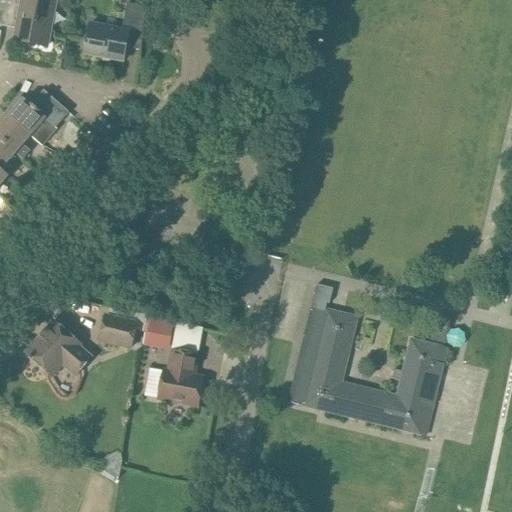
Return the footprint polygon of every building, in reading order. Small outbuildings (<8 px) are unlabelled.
[(0,0),(0,27),(17,30),(15,42),(46,48),(55,1),(49,0),(0,0)] [(127,5),(124,20),(122,32),(89,25),(83,55),(123,63),(125,49),(142,52),(144,24),(146,8),(127,5)] [(20,97),(5,114),(31,137),(43,147),(57,130),(55,129),(70,112),(45,90),(31,106),(20,97)] [(31,137),(5,114),(0,120),(0,140),(16,154),(16,153),(24,160),(31,152),(23,145),(31,137)] [(0,170),(0,171),(1,171),(16,154),(0,140),(0,170)] [(76,160),(68,168),(77,176),(84,167),(76,160)] [(0,186),(8,177),(1,171),(0,171),(0,170),(0,186)] [(52,185),(60,192),(68,183),(60,176),(52,185)] [(52,185),(45,193),(52,200),(60,192),(52,185)] [(37,218),(29,211),(22,219),(30,226),(32,224),(37,218)] [(22,219),(14,228),(22,235),(30,226),(22,219)] [(447,350),(411,341),(404,373),(394,371),(392,379),(401,381),(397,398),(342,384),(357,319),(325,311),(327,304),(330,304),(333,289),(317,285),(288,402),(299,405),(300,403),(305,404),(304,407),(426,436),(447,350)] [(482,306),(490,308),(491,301),(484,299),(482,306)] [(106,315),(99,342),(130,349),(137,322),(106,315)] [(169,348),(175,321),(151,316),(146,344),(169,348)] [(61,362),(74,373),(90,355),(51,319),(24,350),(51,374),(61,362)] [(150,370),(144,397),(159,400),(198,408),(204,379),(194,378),(198,357),(173,352),(169,373),(164,372),(164,373),(150,370)]
